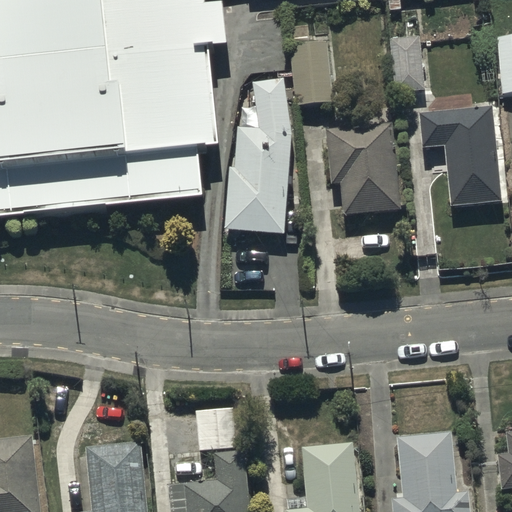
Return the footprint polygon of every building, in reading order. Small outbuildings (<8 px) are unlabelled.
[(0,0),(0,102),(0,103),(0,226),(208,206),(203,154),(219,152),(203,0),(0,0)] [(419,38),(390,41),(395,94),(424,91),(419,38)] [(511,95),(511,39),(498,40),(503,96),(511,95)] [(327,45),(291,48),(297,108),(333,105),(327,45)] [(285,237),(289,188),(292,188),(293,174),(290,174),(293,141),(288,111),(292,110),(288,81),(280,82),(253,85),(260,131),(239,130),(237,170),(230,170),(225,233),(285,237)] [(503,206),(493,109),(420,117),(424,152),(445,150),(452,211),(503,206)] [(394,128),(327,133),(331,187),(341,186),(343,219),(401,214),(394,128)] [(234,412),(198,415),(200,453),(237,450),(234,412)] [(511,435),(505,436),(507,458),(496,459),(500,492),(510,491),(511,505),(511,435)] [(448,436),(395,441),(400,500),(389,501),(390,511),(467,511),(465,494),(454,495),(448,436)] [(0,511),(39,511),(30,439),(0,443),(0,511)] [(145,511),(139,445),(83,450),(88,511),(145,511)] [(304,511),(292,511),(357,511),(352,446),(299,451),(304,511)] [(187,511),(250,511),(245,454),(214,457),(217,484),(185,487),(187,511)]
